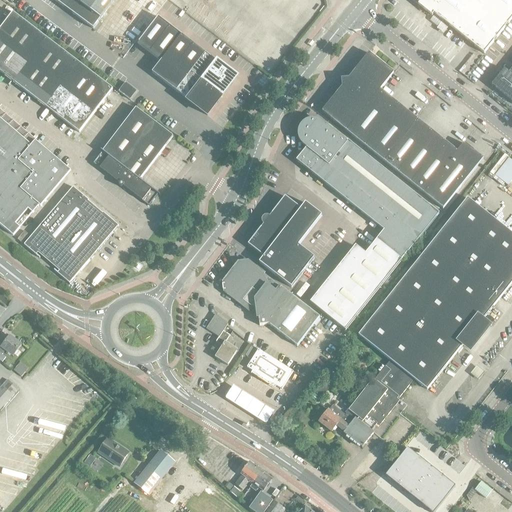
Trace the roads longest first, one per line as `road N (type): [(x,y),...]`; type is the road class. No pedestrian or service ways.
road 1 (tertiary): [(237,198),(280,101),(353,9)]
road 2 (secondary): [(350,511),(183,397)]
road 3 (unclassified): [(511,133),(353,9)]
road 4 (unclassified): [(82,158),(87,184),(146,233),(196,173)]
road 5 (unclassified): [(196,173),(213,136),(117,62)]
